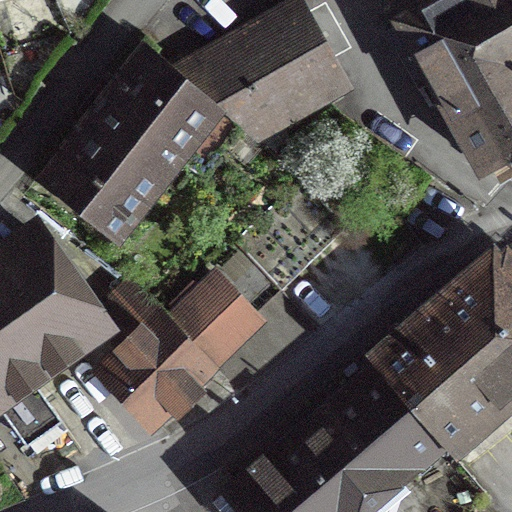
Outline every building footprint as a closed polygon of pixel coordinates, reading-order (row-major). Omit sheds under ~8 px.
[(467,182),(511,157),(511,0),(448,0),(386,34),(467,182)] [(333,89),(288,8),(187,63),(232,144),(333,89)] [(213,123),(136,60),(30,189),(107,252),(213,123)] [(302,181),(238,246),(277,285),(341,220),(302,181)] [(0,396),(94,334),(20,222),(0,234),(0,396)] [(277,285),(238,246),(158,322),(122,284),(101,304),(129,333),(82,377),(137,435),(253,325),(243,315),(277,285)] [(511,275),(496,256),(373,360),(436,433),(452,452),(511,401),(511,275)] [(345,511),(436,433),(373,360),(224,491),(242,511),(345,511)]
